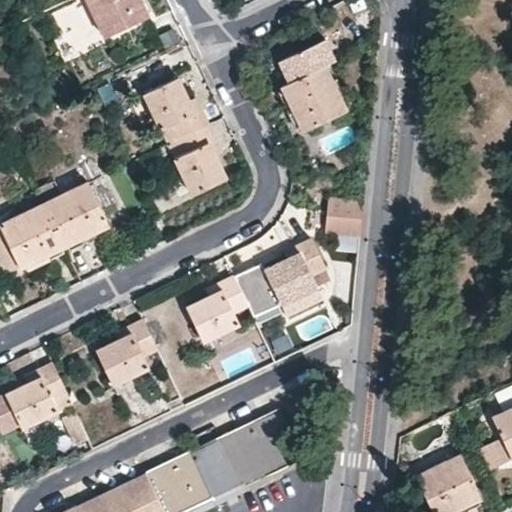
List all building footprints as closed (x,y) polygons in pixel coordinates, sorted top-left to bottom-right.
[(86,0),(90,6),(76,13),(83,29),(97,22),(104,35),(148,14),(141,0),(86,0)] [(325,64),(282,85),(303,129),(346,108),(325,64)] [(172,124),(179,137),(209,122),(202,109),(195,112),(189,99),(178,76),(144,92),(161,129),(172,124)] [(196,95),(189,99),(195,112),(202,109),(196,95)] [(209,122),(179,137),(185,150),(174,156),(182,173),(191,190),(192,192),(225,176),(215,153),(209,141),(216,137),(209,122)] [(172,124),(161,129),(167,143),(179,137),(172,124)] [(179,137),(167,143),(174,156),(185,150),(179,137)] [(216,137),(209,141),(215,153),(221,149),(216,137)] [(191,190),(182,173),(169,179),(178,196),(191,190)] [(109,223),(88,181),(61,193),(54,179),(38,188),(44,203),(42,203),(62,245),(90,232),(107,224),(109,223)] [(360,217),(362,198),(328,196),(326,214),(329,215),(360,217)] [(39,205),(36,199),(11,210),(14,216),(39,205)] [(42,203),(39,205),(14,216),(0,223),(0,225),(20,265),(62,245),(42,203)] [(358,236),(360,217),(329,215),(326,214),(325,232),(358,236)] [(90,232),(95,240),(111,233),(107,224),(90,232)] [(0,225),(0,272),(1,274),(20,265),(0,225)] [(287,316),(323,299),(316,285),(330,279),(325,270),(326,267),(310,237),(296,243),(299,251),(286,257),(263,268),(280,303),(287,316)] [(299,251),(296,243),(282,249),(286,257),(299,251)] [(245,256),(235,261),(240,273),(250,268),(245,256)] [(240,273),(234,276),(248,306),(254,316),(280,303),(263,268),(260,263),(250,268),(240,273)] [(223,287),(209,293),(186,305),(203,339),(239,322),(235,312),(248,306),(234,276),(233,273),(219,280),(223,287)] [(201,288),(196,276),(183,283),(188,294),(201,288)] [(223,287),(219,280),(207,286),(209,293),(223,287)] [(254,316),(248,306),(235,312),(239,322),(240,324),(254,318),(254,316)] [(128,324),(131,332),(117,338),(96,349),(112,382),(147,365),(143,355),(157,348),(142,317),(128,324)] [(131,332),(128,324),(114,331),(117,338),(131,332)] [(190,360),(184,349),(169,355),(174,367),(190,360)] [(196,390),(192,380),(199,377),(204,386),(214,381),(202,355),(190,360),(174,367),(173,368),(186,394),(196,390)] [(38,368),(41,376),(28,382),(6,392),(20,422),(22,426),(73,402),(53,361),(38,368)] [(24,375),(28,382),(41,376),(38,368),(24,375)] [(337,396),(338,380),(319,378),(318,394),(337,396)] [(20,422),(6,392),(0,395),(0,423),(3,430),(20,422)] [(511,406),(492,416),(511,457),(511,406)] [(220,436),(191,451),(73,507),(75,511),(172,511),(210,494),(242,479),(276,462),(299,451),(280,409),(220,436)] [(76,410),(63,417),(76,443),(88,436),(76,410)] [(481,496),(460,453),(415,475),(427,499),(450,487),(461,507),(481,496)] [(427,499),(433,511),(448,511),(461,507),(450,487),(427,499)]
